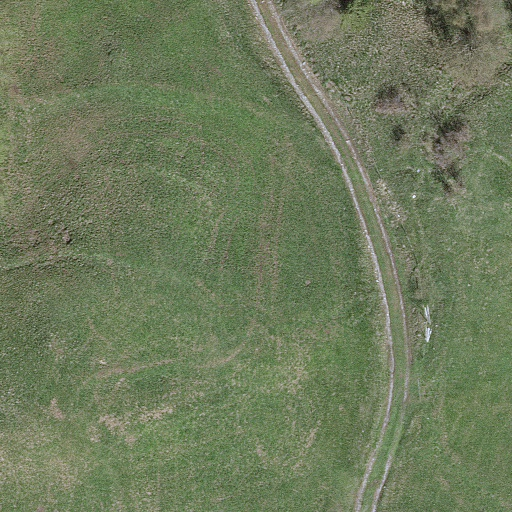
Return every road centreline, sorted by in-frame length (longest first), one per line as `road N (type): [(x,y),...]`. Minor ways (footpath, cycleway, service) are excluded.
road 1 (track): [(366,511),(396,341),(350,163),(262,0)]
road 2 (track): [(384,443),(448,376),(511,350)]
